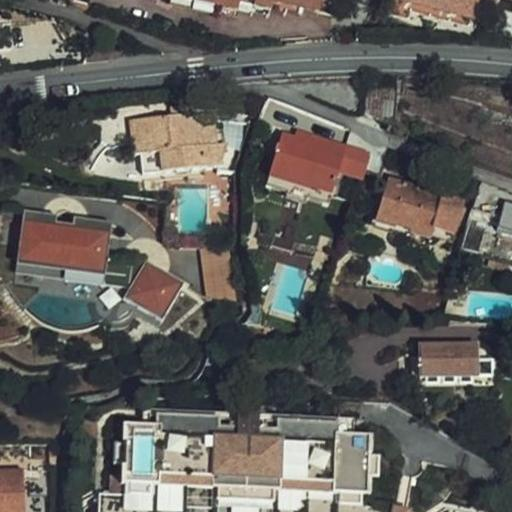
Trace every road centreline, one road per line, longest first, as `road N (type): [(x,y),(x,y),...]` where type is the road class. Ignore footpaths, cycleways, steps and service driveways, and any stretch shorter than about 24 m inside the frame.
road 1 (residential): [(237,67),(243,84),(511,190)]
road 2 (tertiary): [(237,67),(365,58),(511,64)]
road 3 (tertiary): [(0,92),(181,72)]
road 4 (residential): [(31,0),(167,47),(181,72)]
